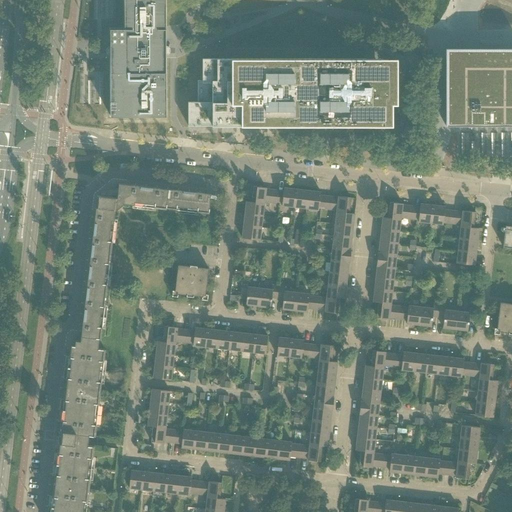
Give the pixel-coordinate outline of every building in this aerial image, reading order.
[(105,48),(105,49),(105,50),(105,51),(105,52),(106,52),(106,53),(107,53),(107,54),(108,54),(109,54),(110,54),(110,73),(111,116),(139,116),(156,116),(166,116),(165,58),(165,54),(166,54),(167,54),(168,53),(169,53),(169,52),(169,51),(170,50),(170,49),(169,48),(169,47),(168,46),(167,45),(166,45),(165,45),(164,0),(124,0),(124,29),(110,29),(110,45),(109,45),(108,45),(107,46),(106,46),(106,47),(105,47),(105,48)] [(511,48),(445,49),(445,126),(511,125),(511,48)] [(188,102),(188,126),(382,126),(392,126),(392,104),(396,104),(397,59),(365,59),(320,59),(202,59),(202,80),(198,80),(198,102),(188,102)] [(99,93),(100,82),(90,81),(89,88),(94,89),(93,93),(99,93)] [(80,88),(80,103),(90,103),(90,91),(84,91),(84,88),(80,88)] [(75,340),(75,346),(98,348),(99,338),(100,339),(115,209),(117,209),(122,205),(122,204),(209,214),(211,194),(119,184),(118,192),(102,193),(101,196),(97,196),(80,341),(75,340)] [(264,203),(264,202),(266,189),(266,188),(253,186),(251,202),(264,203)] [(282,206),(294,207),(296,189),(284,188),(283,191),(266,189),(264,202),(282,204),(282,206)] [(294,207),(306,208),(308,190),(296,189),(294,207)] [(319,208),(336,210),(338,197),(320,195),(320,192),(308,190),(306,208),(318,210),(319,208)] [(336,210),(336,212),(349,213),(351,198),(338,196),(338,197),(336,210)] [(263,216),(264,203),(251,202),(246,201),(245,213),(263,216)] [(390,202),(388,218),(401,219),(401,218),(402,205),(402,204),(390,202)] [(420,207),(402,205),(401,218),(418,220),(418,221),(430,223),(433,205),(420,204),(420,207)] [(440,206),(433,205),(430,223),(443,224),(443,223),(460,225),(462,212),(444,210),(445,206),(440,206)] [(462,210),(462,212),(460,225),(461,225),(461,226),(473,227),(475,212),(462,210)] [(336,212),(335,224),(353,226),(354,214),(349,213),(336,212)] [(261,228),(263,216),(245,213),(243,225),(243,226),(261,228)] [(382,217),(381,229),(399,231),(401,219),(388,218),(382,217)] [(335,224),(333,236),(352,238),(353,226),(335,224)] [(260,240),(261,228),(243,226),(242,238),(260,240)] [(479,228),(473,227),(461,226),(459,238),(477,240),(479,228)] [(511,226),(505,226),(503,247),(511,247),(511,226)] [(295,239),(295,243),(302,244),(304,229),(296,228),(295,239)] [(379,241),(398,243),(399,231),(381,229),(380,241),(379,241)] [(333,236),(332,248),(351,250),(351,249),(350,249),(352,238),(333,236)] [(476,252),(477,240),(459,238),(458,250),(476,252)] [(379,242),(378,253),(396,255),(398,243),(379,241),(379,242)] [(332,248),(331,260),(349,262),(349,261),(350,251),(351,251),(351,250),(332,248)] [(475,265),(476,252),(458,250),(456,263),(475,265)] [(376,264),(376,265),(395,267),(396,255),(378,253),(377,264),(376,264)] [(331,260),(329,272),(347,274),(349,263),(349,262),(331,260)] [(197,266),(191,265),(190,265),(190,266),(178,265),(177,271),(175,292),(177,292),(177,294),(186,295),(186,296),(193,297),(193,296),(203,297),(203,295),(205,295),(208,269),(197,267),(197,266)] [(377,266),(375,277),(394,279),(395,267),(376,265),(376,266),(377,266)] [(235,270),(235,279),(245,279),(246,270),(235,270)] [(329,272),(328,284),(346,286),(347,274),(329,272)] [(375,277),(374,289),(392,291),(394,279),(375,277)] [(246,305),(258,306),(260,288),(248,287),(249,282),(242,281),(241,294),(247,295),(246,305)] [(328,284),(327,296),(339,298),(345,298),(346,286),(328,284)] [(272,298),(277,299),(279,285),(273,285),(272,289),(260,288),(258,306),(270,308),(272,298)] [(282,309),(294,311),(296,292),(285,291),(285,286),(279,285),(277,299),(283,299),(282,309)] [(373,302),(378,302),(390,304),(391,305),(392,291),(374,289),(373,302)] [(307,308),(325,311),(326,297),(309,295),(309,294),(296,292),(294,311),(307,312),(307,308)] [(326,297),(325,311),(325,312),(337,313),(339,298),(327,296),(326,297)] [(389,319),(389,318),(391,305),(390,304),(378,302),(376,318),(389,319)] [(511,302),(511,303),(511,304),(500,303),(497,329),(499,330),(499,331),(508,333),(508,334),(511,334),(511,302)] [(432,317),(438,317),(439,304),(433,303),(433,308),(421,307),(419,325),(431,326),(432,317)] [(443,328),(455,329),(457,311),(445,310),(445,305),(439,304),(438,317),(444,318),(443,328)] [(406,324),(419,325),(421,307),(408,305),(408,307),(391,305),(389,318),(407,320),(406,324)] [(457,311),(455,329),(467,331),(468,321),(474,322),(476,309),(470,308),(469,312),(457,311)] [(164,326),(163,342),(175,343),(175,342),(177,329),(177,328),(164,326)] [(195,331),(177,329),(175,342),(193,344),(193,346),(205,348),(207,329),(195,327),(195,331)] [(219,330),(207,329),(205,348),(217,349),(219,330)] [(231,332),(219,330),(217,349),(229,350),(231,332)] [(243,333),(231,332),(229,350),(241,352),(243,333)] [(255,334),(243,333),(241,352),(253,353),(255,334)] [(267,336),(255,334),(253,353),(265,355),(266,347),(267,336)] [(276,355),(289,357),(291,338),(279,337),(276,355)] [(301,356),(319,358),(321,345),(303,343),(303,340),(292,339),(292,338),(291,338),(289,357),(301,358),(301,356)] [(157,341),(156,353),(174,355),(175,343),(163,342),(157,341)] [(319,358),(319,360),(332,361),(334,346),(321,344),(321,345),(319,358)] [(50,511),(85,511),(93,446),(88,445),(89,435),(95,436),(105,349),(98,348),(75,346),(70,345),(60,432),(61,432),(60,442),(59,442),(55,475),(50,511)] [(372,350),(371,366),(383,367),(383,366),(385,353),(385,352),(372,350)] [(385,353),(383,366),(401,368),(401,370),(413,371),(415,353),(403,352),(403,355),(385,353)] [(154,365),(172,367),(174,355),(156,353),(155,365),(154,365)] [(415,353),(413,371),(425,373),(427,354),(415,353)] [(427,354),(425,373),(437,374),(439,356),(427,354)] [(439,356),(437,374),(449,375),(451,357),(439,356)] [(451,357),(449,375),(461,377),(461,375),(479,377),(480,364),(463,362),(463,359),(451,357)] [(319,360),(317,372),(336,374),(337,362),(332,361),(319,360)] [(480,364),(479,377),(479,379),(492,380),(494,365),(481,363),(480,364)] [(172,367),(154,365),(153,377),(171,380),(172,367)] [(365,365),(364,377),(382,380),(383,366),(383,367),(371,366),(365,365)] [(317,372),(316,384),(335,386),(334,385),(336,374),(317,372)] [(364,377),(362,389),(380,392),(382,380),(364,377)] [(497,381),(492,380),(479,379),(477,391),(496,393),(497,381)] [(316,384),(315,396),(333,398),(334,397),(333,397),(334,387),(335,387),(335,386),(316,384)] [(150,401),(168,403),(170,391),(152,389),(150,401)] [(360,401),(379,404),(380,392),(362,389),(361,401),(360,401)] [(496,393),(477,391),(476,403),(494,405),(496,393)] [(315,396),(313,408),(332,410),(332,409),(333,399),(333,398),(315,396)] [(150,401),(149,413),(167,415),(168,403),(150,401)] [(359,413),(378,416),(379,404),(360,401),(360,402),(361,402),(360,413),(359,413)] [(494,405),(476,403),(475,415),(493,417),(494,405)] [(313,408),(312,420),(330,422),(331,411),(332,411),(332,410),(313,408)] [(147,425),(153,426),(166,428),(167,415),(149,413),(147,425)] [(359,414),(358,425),(376,428),(378,416),(359,413),(359,414)] [(312,420),(311,432),(329,434),(330,423),(330,422),(312,420)] [(358,425),(357,437),(375,440),(376,428),(358,425)] [(461,425),(460,437),(478,439),(480,427),(461,425)] [(164,443),(164,442),(165,430),(166,428),(153,426),(151,442),(164,443)] [(193,449),(195,431),(183,430),(183,431),(165,430),(164,442),(182,444),(181,447),(193,449)] [(193,449),(205,450),(207,432),(195,431),(193,449)] [(217,452),(219,434),(207,432),(205,450),(217,452)] [(311,432),(309,444),(322,446),(327,446),(329,434),(311,432)] [(217,452),(229,453),(231,435),(219,434),(217,452)] [(241,455),(243,436),(231,435),(229,453),(241,454),(241,455)] [(241,455),(253,456),(255,438),(243,436),(241,455)] [(355,450),(361,450),(373,452),(373,453),(375,440),(357,437),(355,450)] [(460,437),(459,449),(477,451),(478,440),(478,439),(460,437)] [(253,456),(265,457),(267,439),(255,438),(253,456)] [(265,457),(277,459),(279,440),(267,439),(265,457)] [(290,457),(307,459),(309,446),(292,444),(292,442),(279,440),(277,459),(289,460),(290,457)] [(309,446),(307,459),(307,460),(320,461),(322,446),(309,444),(309,446)] [(459,449),(457,462),(470,463),(475,464),(477,451),(459,449)] [(372,467),(372,466),(373,453),(373,452),(361,450),(359,466),(372,467)] [(372,466),(389,468),(391,456),(390,456),(390,455),(373,453),(372,466)] [(389,472),(401,473),(403,455),(391,454),(391,455),(390,455),(390,456),(391,456),(389,468),(389,472)] [(401,473),(413,475),(415,456),(403,455),(401,473)] [(413,475),(425,476),(427,458),(415,456),(413,475)] [(438,477),(438,474),(439,461),(439,459),(427,458),(425,476),(438,477)] [(438,474),(456,476),(457,463),(439,461),(438,474)] [(457,463),(456,476),(455,477),(468,479),(470,463),(457,462),(457,463)] [(131,472),(129,489),(141,490),(143,472),(143,471),(131,470),(131,472)] [(143,472),(141,490),(153,492),(155,473),(153,472),(143,471),(143,472)] [(155,473),(153,492),(165,493),(167,474),(155,473)] [(167,474),(165,493),(177,494),(179,476),(167,474)] [(179,476),(177,494),(188,496),(189,496),(189,495),(191,480),(191,477),(179,476)] [(189,495),(206,497),(208,482),(191,480),(189,495)] [(208,482),(206,497),(220,498),(222,483),(209,481),(209,483),(208,482)] [(206,497),(205,509),(224,511),(225,499),(220,498),(206,497)] [(355,498),(353,511),(366,511),(368,501),(368,500),(355,498)] [(386,500),(385,503),(384,511),(396,511),(398,501),(386,500)] [(384,511),(385,503),(368,501),(366,511),(384,511)] [(409,502),(398,501),(396,511),(408,511),(410,502),(409,502)] [(420,511),(422,504),(410,502),(408,511),(420,511)]
